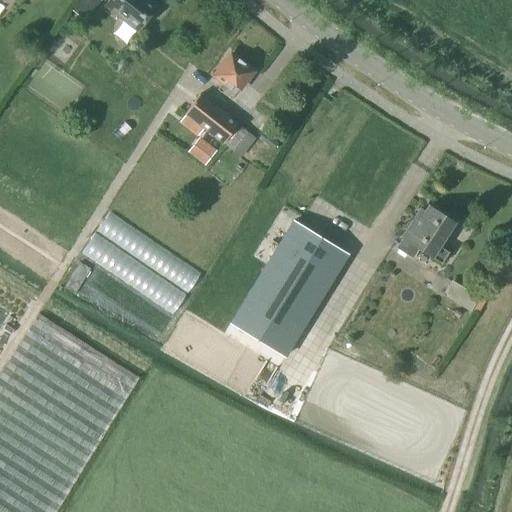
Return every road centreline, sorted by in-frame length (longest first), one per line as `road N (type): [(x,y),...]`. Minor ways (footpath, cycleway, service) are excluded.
road 1 (tertiary): [(511,147),(415,95),(285,0)]
road 2 (track): [(444,511),(489,366),(511,319)]
